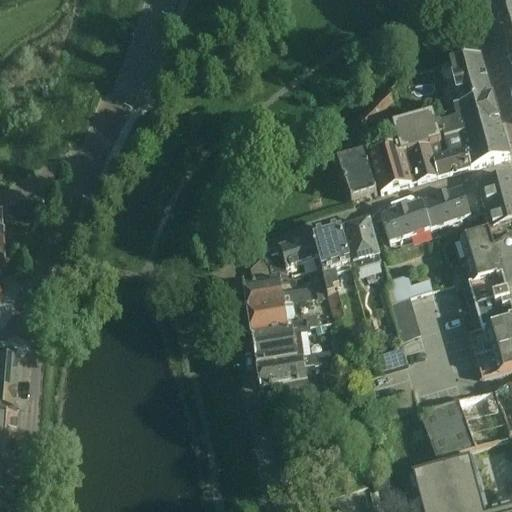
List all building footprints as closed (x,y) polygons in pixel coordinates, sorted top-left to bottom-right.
[(511,0),(498,0),(504,18),(500,19),(511,62),(511,0)] [(454,83),(462,109),(491,100),(479,59),(442,70),(447,85),(454,83)] [(393,106),(389,94),(357,126),(366,133),(393,106)] [(491,100),(462,109),(447,113),(450,124),(436,129),(441,148),(500,131),(491,100)] [(393,131),(399,151),(402,159),(408,157),(429,151),(432,164),(444,160),(441,148),(436,129),(433,119),(399,129),(393,131)] [(509,162),(500,131),(441,148),(444,160),(449,179),(509,162)] [(380,199),(410,190),(405,173),(412,171),(408,157),(402,159),(399,151),(369,160),(380,199)] [(410,190),(449,179),(444,160),(432,164),(429,151),(408,157),(412,171),(405,173),(410,190)] [(351,208),(376,199),(363,161),(338,170),(346,193),(343,197),(345,202),(349,203),(351,208)] [(511,179),(480,190),(487,212),(511,205),(511,179)] [(480,190),(447,201),(456,227),(484,218),(488,216),(487,212),(480,190)] [(447,201),(414,212),(423,238),(456,227),(447,201)] [(489,237),(511,230),(511,205),(487,212),(488,216),(484,218),(488,231),(489,237)] [(389,249),(423,238),(414,212),(380,223),(389,249)] [(375,225),(368,227),(371,237),(378,234),(375,225)] [(362,228),(343,234),(355,278),(363,276),(366,288),(382,283),(379,272),(380,271),(371,237),(368,227),(366,227),(362,228)] [(481,385),(511,375),(511,230),(489,237),(488,231),(458,239),(460,245),(472,289),(468,291),(481,336),(468,339),(481,385)] [(340,235),(312,242),(320,273),(327,299),(333,297),(332,293),(339,291),(336,278),(350,273),(340,235)] [(268,257),(250,274),(252,284),(278,279),(286,280),(286,274),(313,266),(315,274),(320,273),(312,242),(280,252),(280,254),(268,257)] [(389,285),(395,306),(432,295),(429,285),(411,291),(407,280),(389,285)] [(247,316),(291,309),(311,305),(309,293),(282,298),(279,283),(243,289),(247,316)] [(321,292),(315,293),(317,303),(324,302),(321,292)] [(333,297),(327,299),(333,324),(344,321),(337,296),(333,297)] [(361,311),(367,328),(381,323),(375,306),(361,311)] [(251,341),(303,332),(309,331),(307,320),(293,323),(291,309),(247,316),(251,341)] [(251,341),(256,368),(307,360),(305,348),(303,332),(251,341)] [(383,364),(399,358),(393,342),(377,348),(383,364)] [(306,348),(308,358),(333,354),(331,344),(306,348)] [(307,360),(256,368),(260,392),(260,393),(288,389),(291,409),(319,404),(313,372),(338,367),(336,355),(307,360)] [(0,411),(12,413),(14,387),(12,387),(14,363),(0,361),(0,411)] [(420,422),(421,424),(436,467),(494,450),(511,445),(511,449),(511,389),(492,398),(458,409),(420,422)] [(375,427),(418,415),(411,395),(370,407),(369,408),(375,427)] [(0,440),(13,442),(15,418),(0,417),(0,440)] [(0,464),(11,465),(13,442),(0,440),(0,464)] [(0,487),(9,488),(11,465),(0,464),(0,487)] [(486,511),(473,464),(415,480),(423,511),(511,511),(511,510),(504,511),(486,511)] [(0,510),(7,511),(9,488),(0,487),(0,510)]
